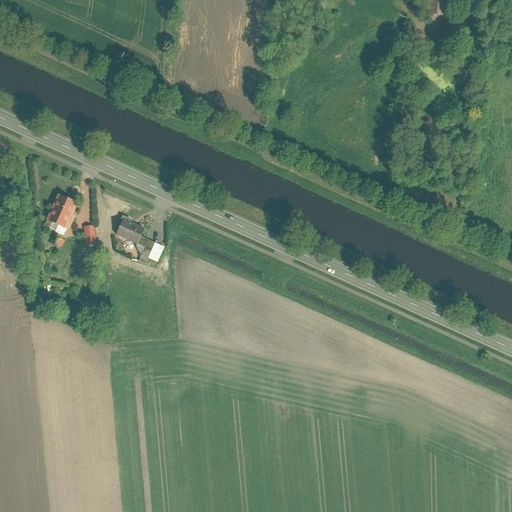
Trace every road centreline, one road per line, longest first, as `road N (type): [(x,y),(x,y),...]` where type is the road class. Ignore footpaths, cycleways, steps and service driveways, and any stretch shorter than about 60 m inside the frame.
road 1 (unclassified): [(0,21),(511,255)]
road 2 (primary): [(0,117),(511,349)]
